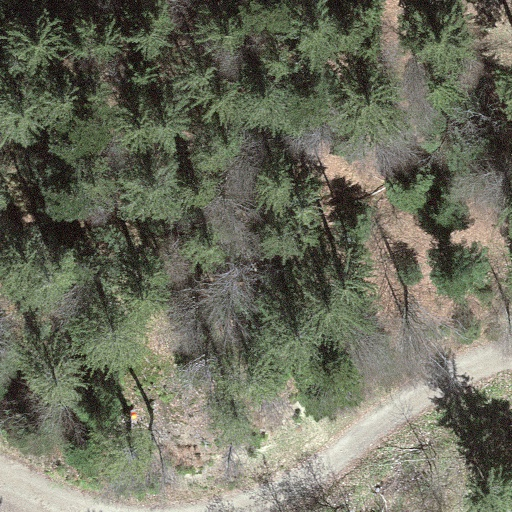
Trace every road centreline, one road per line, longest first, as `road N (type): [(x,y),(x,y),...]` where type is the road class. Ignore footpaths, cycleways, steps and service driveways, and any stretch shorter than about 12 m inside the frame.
road 1 (track): [(192,511),(286,491),(411,424),(511,382)]
road 2 (track): [(0,477),(24,491),(146,511)]
